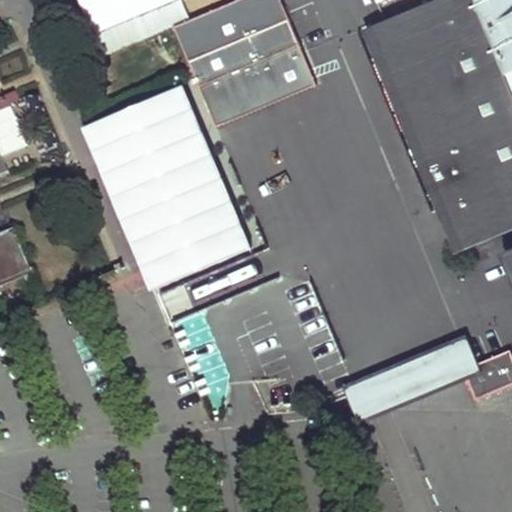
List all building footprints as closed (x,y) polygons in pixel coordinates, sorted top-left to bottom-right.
[(165,0),(93,0),(104,25),(165,0)] [(320,84),(283,0),(240,0),(177,25),(218,126),(222,125),(221,120),(314,82),(316,86),(320,84)] [(511,252),(506,255),(511,270),(511,0),(439,0),(375,26),(466,251),(511,231),(511,252)] [(149,292),(252,253),(188,85),(85,124),(149,292)] [(0,108),(0,155),(28,143),(11,104),(0,108)] [(0,274),(26,264),(14,233),(0,238),(0,176),(5,175),(0,160),(0,274)] [(185,283),(156,294),(168,324),(197,312),(185,283)] [(297,290),(305,329),(327,325),(318,285),(297,290)] [(468,334),(344,386),(360,425),(382,416),(394,411),(470,380),(465,369),(480,363),(468,334)] [(511,350),(480,363),(465,369),(470,380),(478,399),(511,385),(511,350)]
